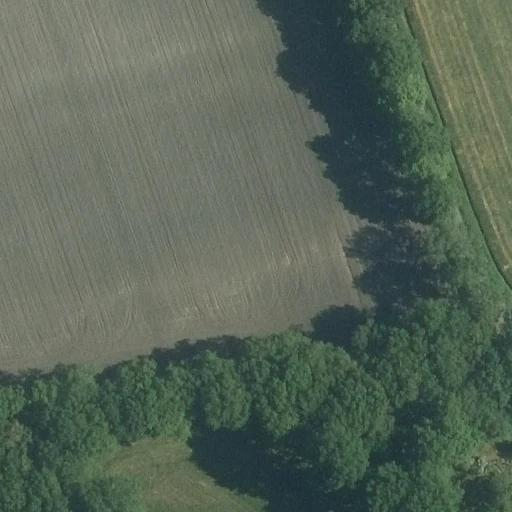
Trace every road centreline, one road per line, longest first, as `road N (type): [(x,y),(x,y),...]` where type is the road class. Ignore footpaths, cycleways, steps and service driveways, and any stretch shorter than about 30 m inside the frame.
road 1 (track): [(508,324),(473,356),(132,410),(0,463)]
road 2 (unclassified): [(511,326),(472,271),(378,0)]
